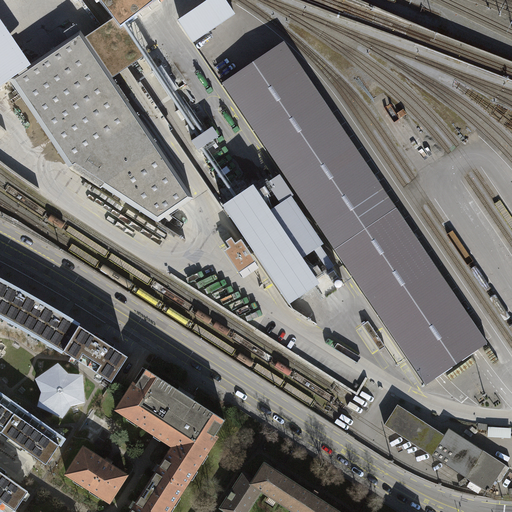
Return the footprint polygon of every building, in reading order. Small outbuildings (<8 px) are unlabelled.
[(100,0),(114,18),(120,28),(124,25),(154,0),(100,0)] [(225,0),(208,0),(178,21),(193,43),(235,14),(225,0)] [(92,33),(85,37),(112,77),(119,72),(135,62),(144,56),(124,25),(120,28),(114,18),(107,23),(92,33)] [(0,86),(9,80),(31,65),(0,19),(0,86)] [(157,222),(193,199),(112,77),(85,37),(81,32),(31,65),(9,80),(70,169),(100,188),(101,186),(157,222)] [(223,83),(336,250),(398,208),(285,42),(223,83)] [(213,126),(192,141),(198,149),(219,134),(213,126)] [(221,205),(289,304),(320,283),(316,278),(335,265),(321,246),(324,244),(291,196),(293,194),(279,174),(269,181),(266,177),(255,185),(254,182),(221,205)] [(490,344),(398,208),(336,250),(428,386),(490,344)] [(229,240),(226,241),(230,247),(225,251),(239,273),(247,267),(256,262),(241,240),(236,244),(232,238),(229,240)] [(0,315),(3,317),(19,291),(19,287),(12,283),(9,286),(0,281),(0,315)] [(38,302),(19,291),(3,317),(24,328),(44,340),(64,352),(80,327),(68,320),(69,316),(62,311),(59,314),(38,302)] [(369,322),(363,325),(380,350),(385,346),(369,322)] [(94,335),(80,327),(64,352),(111,382),(128,357),(114,348),(115,345),(96,332),(94,335)] [(58,367),(39,380),(44,392),(41,404),(62,415),(70,404),(82,401),(80,377),(67,376),(58,367)] [(159,438),(171,446),(196,462),(196,461),(200,455),(203,454),(215,437),(213,435),(223,420),(185,395),(144,369),(134,384),(132,383),(114,410),(126,417),(130,416),(138,422),(137,424),(159,438)] [(63,440),(4,398),(0,403),(0,431),(9,438),(7,441),(21,451),(24,448),(46,464),(63,440)] [(398,405),(384,425),(488,492),(506,465),(449,428),(444,435),(398,405)] [(196,461),(196,462),(171,446),(144,488),(168,504),(173,497),(176,497),(188,479),(187,475),(191,469),(193,471),(198,462),(196,461)] [(98,495),(107,501),(124,475),(81,447),(64,474),(73,479),(76,478),(83,483),(82,485),(89,490),(90,487),(97,492),(98,495)] [(262,462),(251,480),(252,480),(250,483),(260,490),(259,491),(283,506),(289,495),(296,484),(277,472),(262,462)] [(0,508),(5,511),(14,511),(28,491),(5,475),(7,472),(0,466),(0,508)] [(224,511),(245,511),(259,491),(260,490),(250,483),(252,480),(251,480),(240,473),(231,488),(218,508),(224,511)] [(283,506),(292,511),(328,511),(332,507),(311,494),(296,484),(289,495),(283,506)] [(165,511),(165,510),(168,504),(144,488),(128,511),(165,511)]
